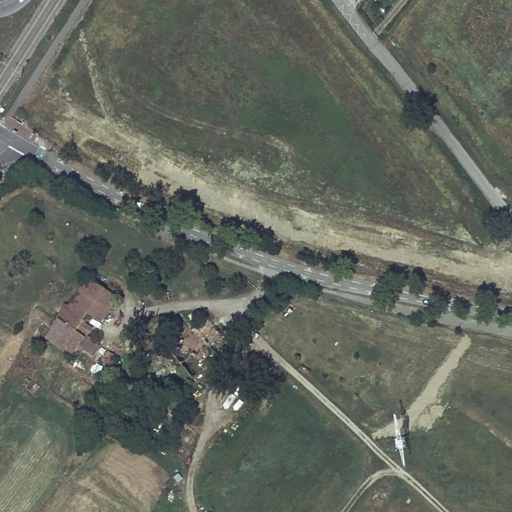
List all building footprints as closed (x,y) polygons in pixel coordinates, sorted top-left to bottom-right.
[(67,302),(45,336),(70,355),(101,377),(108,367),(112,370),(119,361),(114,357),(113,358),(75,331),(86,313),(100,321),(115,296),(87,278),(70,304),(67,302)] [(207,317),(168,350),(192,378),(231,345),(207,317)] [(106,399),(98,409),(112,420),(121,410),(106,399)] [(121,410),(112,420),(117,425),(126,414),(121,410)] [(220,429),(219,433),(231,438),(233,433),(220,429)]
